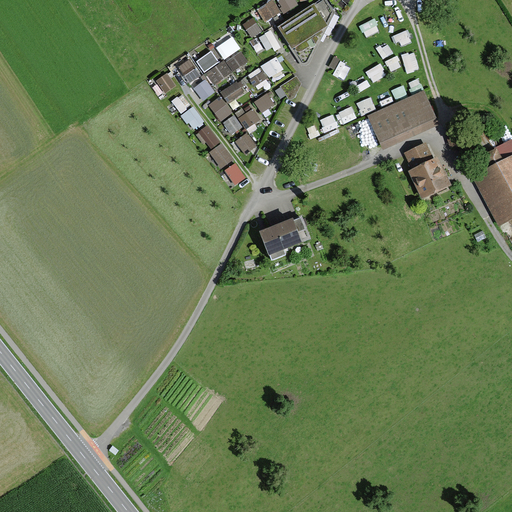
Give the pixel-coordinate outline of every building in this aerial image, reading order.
[(265,20),(282,11),(276,0),(265,0),(257,4),(265,20)] [(335,11),(324,0),(318,0),(270,27),(302,78),(335,11)] [(297,0),(278,0),(285,10),(299,1),(297,0)] [(254,15),(243,21),(251,34),(262,28),(254,15)] [(386,29),(397,27),(394,15),(383,17),(386,29)] [(375,16),(360,22),(366,36),(380,30),(375,16)] [(397,43),(411,39),(408,28),(394,33),(397,43)] [(213,83),(250,61),(242,49),(234,35),(216,46),(216,45),(197,56),(213,83)] [(259,36),(252,40),(259,54),(267,50),(259,36)] [(407,71),(420,68),(415,50),(402,53),(407,71)] [(177,64),(190,80),(202,71),(189,55),(177,64)] [(262,61),(267,75),(283,69),(278,55),(262,61)] [(345,78),(352,63),(334,55),(330,64),(336,67),(333,72),(345,78)] [(366,70),(374,82),(388,73),(380,61),(366,70)] [(247,73),(256,85),(269,77),(260,64),(247,73)] [(166,91),(176,82),(166,69),(155,78),(166,91)] [(193,84),(203,97),(215,88),(205,75),(193,84)] [(226,98),(247,93),(243,79),(222,85),(226,98)] [(268,90),(255,98),(262,110),(275,102),(268,90)] [(182,92),(173,98),(181,109),(190,103),(182,92)] [(209,101),(221,119),(233,110),(221,93),(209,101)] [(438,125),(424,94),(367,118),(382,150),(438,125)] [(194,102),(181,111),(192,127),(205,118),(194,102)] [(352,104),(339,110),(344,122),(358,116),(352,104)] [(244,106),(237,110),(245,126),(261,118),(255,106),(246,110),(244,106)] [(236,112),(224,117),(230,131),(242,125),(236,112)] [(333,112),(321,118),(326,130),(339,124),(333,112)] [(209,146),(221,138),(209,121),(197,129),(209,146)] [(246,151),(257,142),(246,129),(235,138),(246,151)] [(211,146),(219,164),(233,158),(225,139),(211,146)] [(423,199),(448,188),(436,163),(433,164),(425,148),(406,157),(414,173),(411,175),(423,199)] [(511,222),(511,157),(474,177),(501,228),(511,222)] [(235,159),(224,167),(236,182),(247,173),(235,159)] [(309,242),(301,220),(261,235),(269,257),(309,242)]
